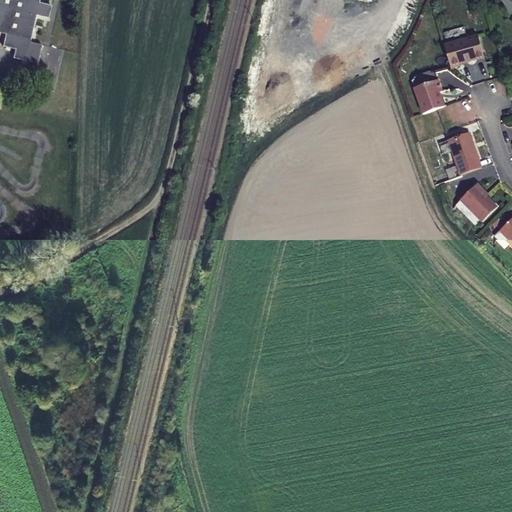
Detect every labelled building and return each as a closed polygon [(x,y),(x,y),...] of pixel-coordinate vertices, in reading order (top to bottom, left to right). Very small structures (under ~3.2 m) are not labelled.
[(0,0),(0,34),(3,35),(0,47),(12,50),(9,60),(34,67),(40,48),(29,45),(36,18),(48,21),(52,9),(40,5),(41,0),(0,0)] [(480,35),(446,45),(452,67),(463,64),(463,63),(486,56),(480,35)] [(444,90),(440,78),(416,87),(425,113),(446,106),(443,97),(441,98),(439,92),(444,90)] [(483,167),(471,132),(450,139),(462,174),(468,172),(483,167)] [(485,190),(478,183),(462,199),(483,221),(498,206),(484,192),(485,190)] [(511,241),(511,218),(501,230),(511,241)]
